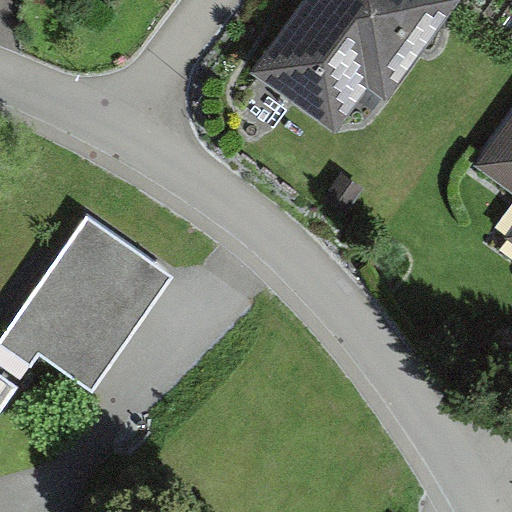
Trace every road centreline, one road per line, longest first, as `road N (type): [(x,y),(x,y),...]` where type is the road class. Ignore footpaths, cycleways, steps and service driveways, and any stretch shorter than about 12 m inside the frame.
road 1 (residential): [(484,508),(438,430),(290,254),(120,135)]
road 2 (residential): [(120,135),(218,0)]
road 3 (residential): [(120,135),(0,79)]
